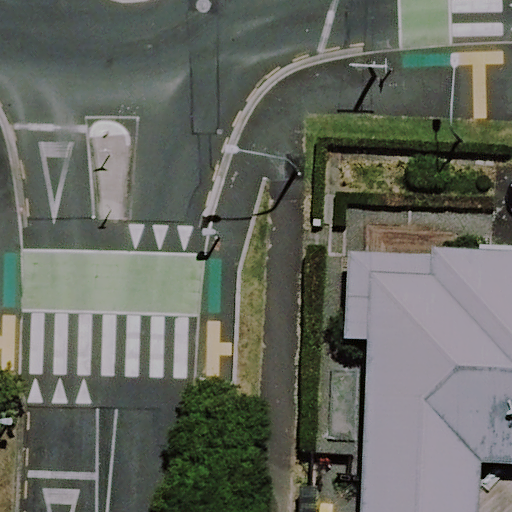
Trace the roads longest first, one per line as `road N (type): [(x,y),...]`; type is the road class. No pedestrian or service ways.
road 1 (unclassified): [(95,511),(62,410),(50,126),(24,15)]
road 2 (unclassified): [(205,44),(173,152),(150,411),(105,511)]
road 3 (unclassified): [(466,0),(243,13)]
road 4 (secondary): [(205,44),(159,61),(110,62),(63,46),(24,15)]
